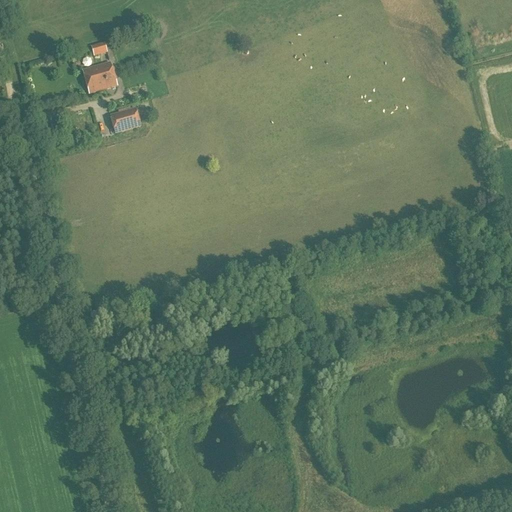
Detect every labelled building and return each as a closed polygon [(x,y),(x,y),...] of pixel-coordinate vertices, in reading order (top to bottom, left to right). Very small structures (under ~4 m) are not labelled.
[(84,39),(70,40),(70,54),(85,53),(84,39)] [(94,57),(108,54),(104,43),(91,47),(94,57)] [(89,94),(117,86),(110,63),(82,71),(89,94)] [(24,91),(30,97),(36,91),(30,85),(24,91)] [(115,134),(140,127),(135,109),(110,116),(115,134)]
